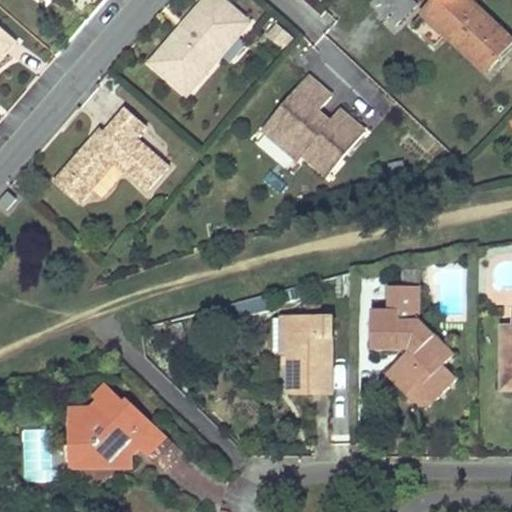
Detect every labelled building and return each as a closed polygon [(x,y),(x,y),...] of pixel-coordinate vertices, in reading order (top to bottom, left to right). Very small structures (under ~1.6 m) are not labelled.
[(251,21),(225,0),(203,0),(200,5),(204,8),(184,32),(180,28),(150,63),(188,95),(224,54),(217,48),(231,32),(237,37),(251,21)] [(375,0),(372,3),(385,16),(402,0),(375,0)] [(418,9),(409,0),(402,0),(385,16),(398,29),(418,9)] [(511,43),(465,0),(435,0),(423,13),(485,72),(511,44),(511,43)] [(204,8),(200,5),(180,28),(184,32),(204,8)] [(0,59),(17,40),(0,24),(0,59)] [(237,37),(231,32),(217,48),(224,54),(237,37)] [(332,97),(308,76),(262,129),(299,160),(304,155),(328,176),(365,132),(340,110),(330,121),(325,127),(314,117),(319,112),(332,97)] [(148,125),(126,106),(106,131),(98,140),(94,136),(65,169),(92,192),(116,162),(149,190),(171,164),(138,136),(148,125)] [(330,121),(319,112),(314,117),(325,127),(330,121)] [(106,131),(101,127),(94,136),(98,140),(106,131)] [(92,192),(65,169),(56,181),(82,203),(92,192)] [(9,191),(0,200),(0,202),(7,209),(16,198),(9,191)] [(409,355),(407,357),(405,359),(386,377),(404,395),(417,382),(434,399),(456,378),(443,366),(454,355),(420,320),(420,288),(389,288),(389,312),(371,312),(371,351),(397,351),(402,347),(409,355)] [(292,351),(292,316),(281,316),(281,350),(292,351)] [(292,351),(292,371),(292,391),(334,392),(334,316),(292,316),(292,351)] [(511,358),(509,359),(509,331),(502,331),(503,393),(511,393),(511,358)] [(402,347),(397,351),(405,359),(407,357),(409,355),(402,347)] [(417,382),(404,395),(414,407),(427,406),(434,399),(417,382)] [(97,404),(110,391),(107,388),(94,400),(97,404)] [(83,469),(88,468),(93,468),(106,461),(122,469),(133,458),(128,453),(136,445),(141,450),(148,457),(167,437),(134,405),(130,410),(125,405),(110,391),(97,404),(91,410),(69,410),(70,448),(82,456),(83,469)] [(130,410),(134,405),(129,401),(125,405),(130,410)] [(185,455),(167,437),(148,457),(167,474),(185,455)] [(128,453),(133,458),(141,450),(136,445),(128,453)] [(82,456),(70,448),(71,470),(83,469),(82,456)] [(97,493),(122,469),(106,461),(93,468),(88,468),(83,469),(84,480),(97,493)] [(222,498),(228,478),(189,467),(183,487),(222,498)]
